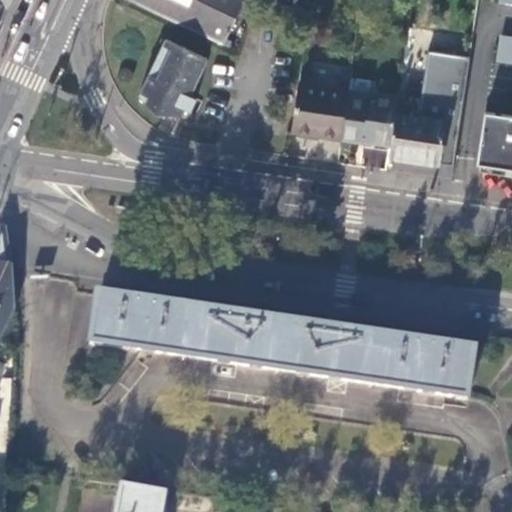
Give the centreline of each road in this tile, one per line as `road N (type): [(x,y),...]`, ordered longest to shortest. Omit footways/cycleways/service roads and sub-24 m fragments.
road 1 (secondary): [(0,168),(144,252),(511,304)]
road 2 (secondary): [(511,218),(204,182)]
road 3 (secondary): [(204,182),(132,148),(112,129),(81,67),(74,0)]
road 4 (secondary): [(204,182),(0,161)]
road 5 (primary): [(60,0),(0,129)]
